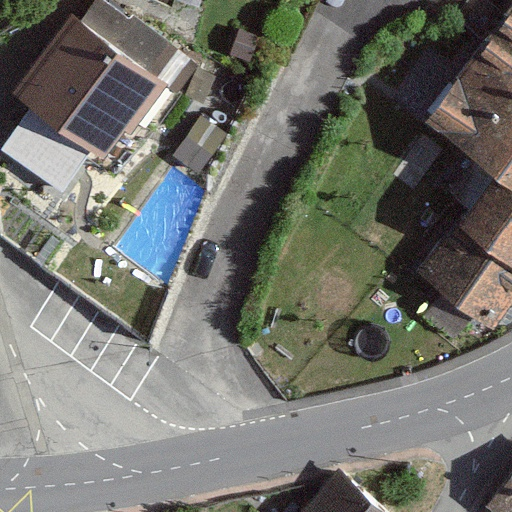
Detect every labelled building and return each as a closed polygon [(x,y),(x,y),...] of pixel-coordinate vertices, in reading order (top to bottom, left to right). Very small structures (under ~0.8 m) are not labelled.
[(177,84),(196,58),(131,11),(127,16),(104,0),(94,0),(82,18),(70,10),(17,82),(37,97),(95,139),(103,145),(122,120),(129,126),(166,76),(177,84)] [(492,324),(511,296),(511,0),(429,113),(497,162),(418,270),(492,324)] [(95,139),(37,97),(6,139),(64,182),(95,139)] [(511,511),(511,464),(486,498),(504,511),(511,511)] [(310,511),(383,511),(340,475),(310,511)]
